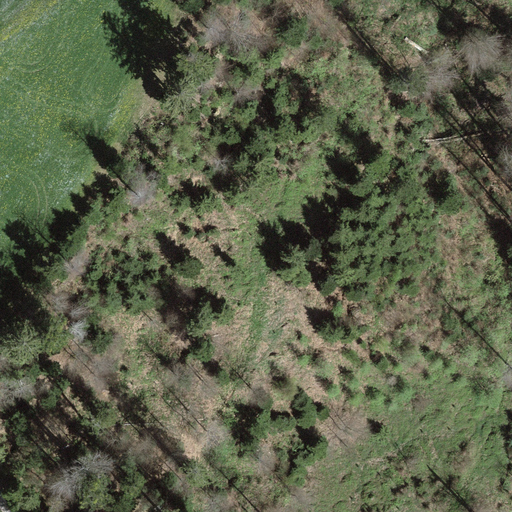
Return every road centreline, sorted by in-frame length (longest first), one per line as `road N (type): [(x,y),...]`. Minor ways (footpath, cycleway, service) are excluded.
road 1 (track): [(199,511),(281,190),(356,93),(411,78),(463,94),(489,122),(511,296)]
road 2 (track): [(511,338),(458,511)]
